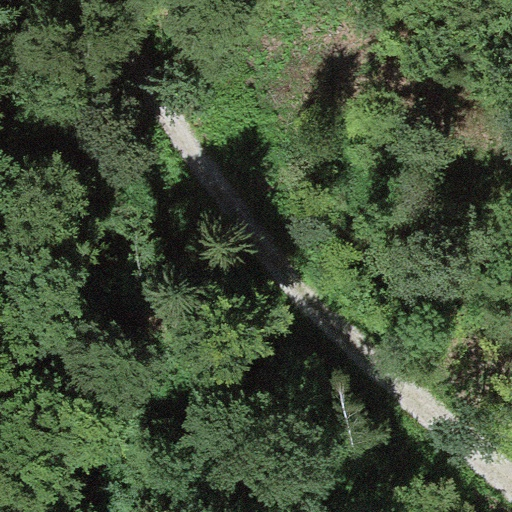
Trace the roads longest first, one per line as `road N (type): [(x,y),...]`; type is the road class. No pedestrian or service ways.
road 1 (track): [(109,0),(264,253),(476,460),(511,482)]
road 2 (track): [(59,511),(0,253)]
